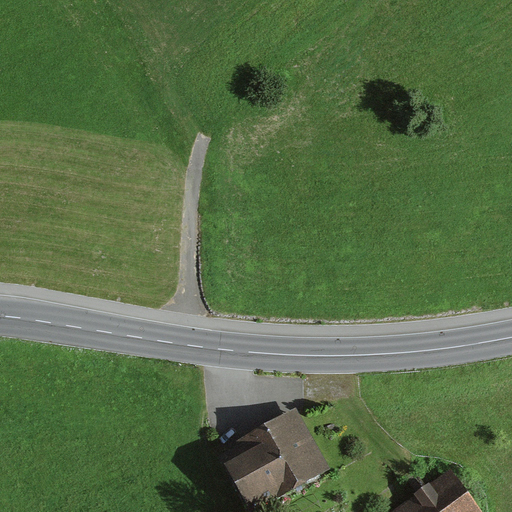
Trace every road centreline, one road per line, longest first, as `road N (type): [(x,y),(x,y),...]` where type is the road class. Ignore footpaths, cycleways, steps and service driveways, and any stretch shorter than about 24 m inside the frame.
road 1 (secondary): [(0,316),(267,353),(365,355),(511,336)]
road 2 (track): [(204,137),(193,175),(181,343)]
